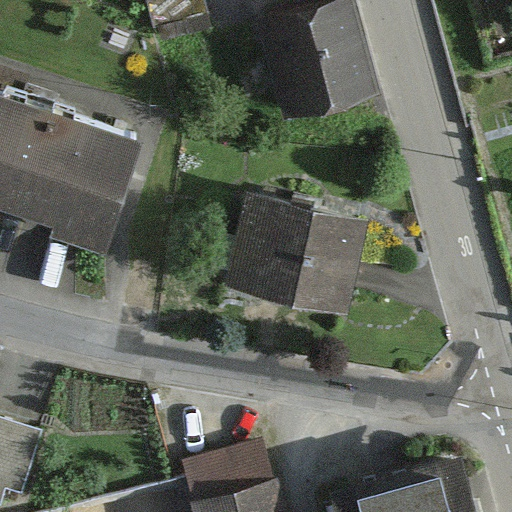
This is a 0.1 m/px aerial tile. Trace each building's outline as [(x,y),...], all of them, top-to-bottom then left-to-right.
[(356,0),(320,0),(267,14),(292,111),(379,89),(356,0)] [(148,133),(0,85),(0,200),(114,237),(148,133)] [(368,224),(255,199),(235,291),(348,316),(368,224)] [(0,494),(24,502),(45,438),(0,423),(0,494)] [(282,511),(264,445),(187,466),(199,511),(282,511)] [(473,511),(461,468),(335,502),(338,511),(473,511)]
